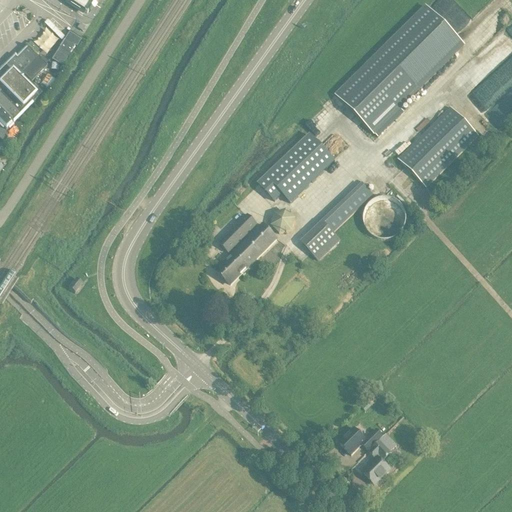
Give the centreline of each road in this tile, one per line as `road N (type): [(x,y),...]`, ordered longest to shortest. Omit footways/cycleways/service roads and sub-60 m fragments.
road 1 (unclassified): [(0,217),(140,0)]
road 2 (tertiary): [(178,174),(305,0)]
road 3 (tertiary): [(345,511),(198,367)]
road 4 (tertiary): [(178,174),(126,243),(117,273),(127,305),(167,339)]
road 5 (tertiary): [(62,351),(125,420),(165,414),(198,367)]
road 6 (tertiary): [(167,339),(129,279),(137,245),(178,174)]
road 7 (tertiary): [(198,367),(156,406),(131,410),(62,351)]
